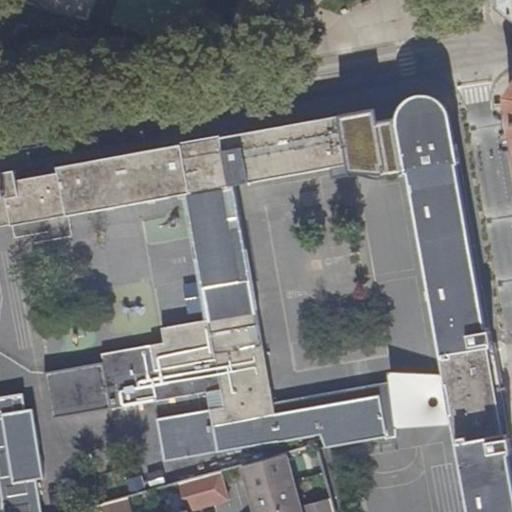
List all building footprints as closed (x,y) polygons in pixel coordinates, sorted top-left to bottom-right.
[(511,0),(497,0),(498,6),(511,16),(511,0)] [(415,99),(410,102),(406,107),(402,113),(400,119),(400,125),(344,136),(340,116),(242,134),(241,130),(160,144),(161,149),(83,163),(22,174),(20,177),(20,180),(17,181),(15,170),(1,173),(2,175),(0,174),(0,226),(9,225),(10,226),(186,195),(208,320),(161,328),(163,344),(102,353),(104,365),(96,367),(99,380),(56,387),(61,418),(109,409),(104,379),(106,378),(111,409),(206,392),(221,390),(224,407),(209,410),(156,419),(163,461),(320,435),(325,448),(387,438),(378,385),(273,402),(234,186),(349,165),(350,166),(404,156),(436,338),(438,337),(441,355),(439,355),(442,375),(445,392),(447,391),(450,408),(448,409),(451,425),(455,446),(456,446),(460,463),(458,464),(466,511),(511,511),(511,463),(499,390),(456,144),(453,144),(448,112),(442,104),(433,99),(425,97),(415,99)] [(395,429),(451,425),(448,409),(450,408),(447,391),(445,392),(442,375),(392,375),(395,429)] [(206,392),(209,410),(224,407),(221,390),(206,392)] [(40,511),(35,479),(42,478),(31,409),(24,410),(21,393),(0,396),(0,507),(0,509),(0,511),(40,511)] [(333,511),(330,500),(299,508),(284,454),(240,466),(253,511),(333,511)] [(227,500),(220,472),(180,483),(187,511),(227,500)] [(187,511),(184,511),(132,511),(128,497),(103,504),(104,511),(187,511)]
